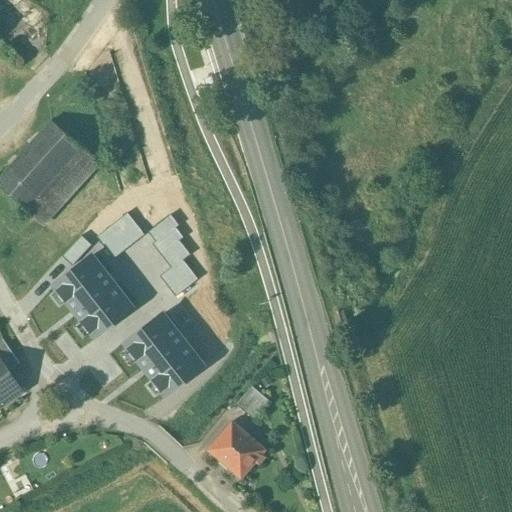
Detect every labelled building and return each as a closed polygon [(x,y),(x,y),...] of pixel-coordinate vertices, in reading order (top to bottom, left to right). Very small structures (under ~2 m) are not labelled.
[(53,127),(0,185),(0,187),(20,206),(32,216),(86,156),(53,127)] [(102,170),(86,156),(32,216),(47,230),(102,170)] [(127,214),(97,236),(114,258),(143,235),(127,214)] [(171,214),(149,230),(157,240),(153,243),(171,266),(160,274),(177,296),(199,279),(184,259),(190,254),(180,240),(183,237),(176,227),(179,225),(171,214)] [(95,256),(56,286),(95,335),(133,305),(95,256)] [(165,315),(127,344),(165,393),(203,363),(165,315)] [(20,364),(3,339),(0,340),(0,359),(8,372),(20,364)] [(0,406),(17,395),(19,387),(8,372),(0,359),(0,406)] [(252,384),(236,403),(253,417),(270,398),(252,384)] [(265,448),(232,421),(208,450),(241,477),(255,460),(263,451),(265,448)] [(263,451),(255,460),(259,462),(264,455),(263,451)] [(26,482),(18,486),(22,494),(30,489),(26,482)]
